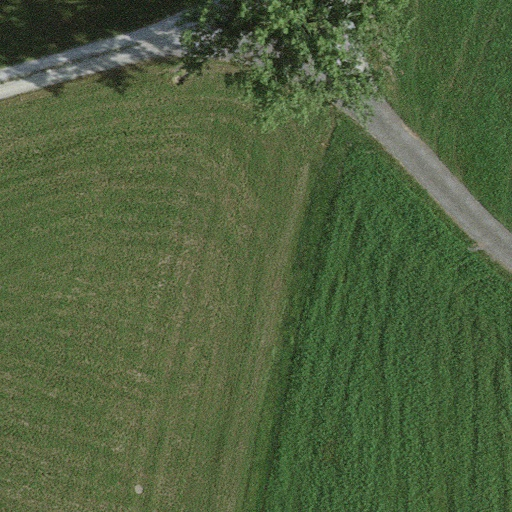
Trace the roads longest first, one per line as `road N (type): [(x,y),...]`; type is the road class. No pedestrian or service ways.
road 1 (track): [(149,42),(286,52),(354,87),(511,254)]
road 2 (track): [(149,42),(0,86)]
